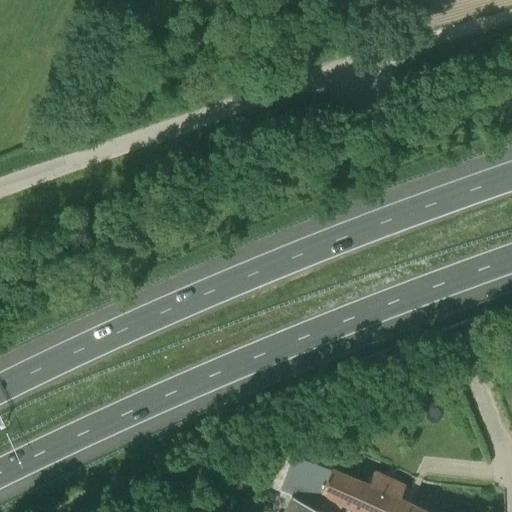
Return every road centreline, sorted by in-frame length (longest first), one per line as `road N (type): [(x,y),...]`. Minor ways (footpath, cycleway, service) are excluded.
road 1 (unclassified): [(511,498),(361,63),(0,187)]
road 2 (motorway): [(511,174),(276,264),(0,389)]
road 3 (motorway): [(0,472),(243,362),(511,261)]
road 4 (track): [(361,63),(511,17)]
